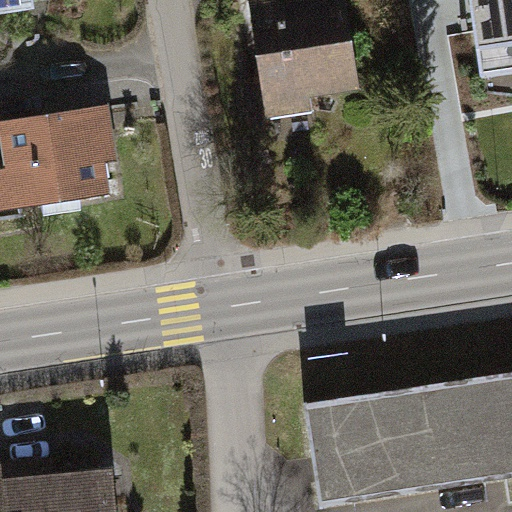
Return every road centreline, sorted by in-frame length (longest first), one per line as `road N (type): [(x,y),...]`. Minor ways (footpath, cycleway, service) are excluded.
road 1 (residential): [(170,0),(229,307)]
road 2 (tertiary): [(511,262),(229,307)]
road 3 (tertiary): [(229,307),(0,344)]
